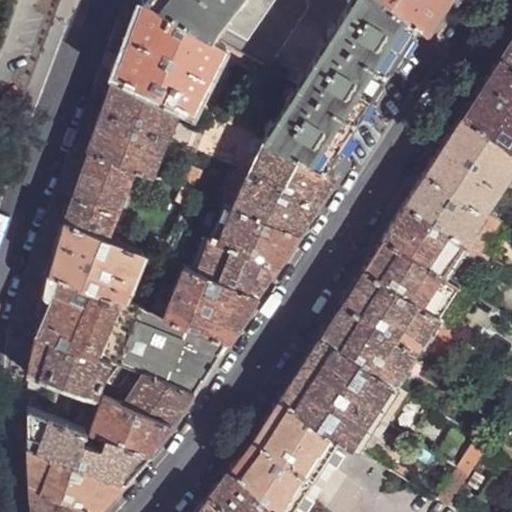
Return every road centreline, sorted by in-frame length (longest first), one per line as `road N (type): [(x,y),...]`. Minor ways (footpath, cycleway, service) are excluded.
road 1 (tertiary): [(146,511),(232,404),(489,0)]
road 2 (tertiary): [(104,0),(0,282)]
